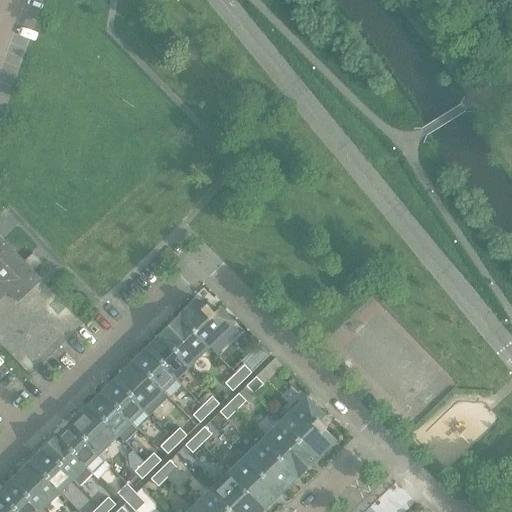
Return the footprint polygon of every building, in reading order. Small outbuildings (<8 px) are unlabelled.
[(74,0),(69,0),(25,124),(92,148),(63,228),(134,253),(179,127),(111,102),(139,23),(74,0)] [(0,301),(9,293),(18,302),(42,280),(25,262),(3,239),(0,241),(0,301)] [(43,263),(33,253),(25,262),(34,271),(43,263)] [(208,348),(233,323),(219,309),(214,313),(207,305),(205,307),(198,300),(181,317),(179,316),(178,316),(208,348)] [(208,348),(178,316),(159,335),(189,366),(208,348)] [(189,366),(159,335),(158,336),(159,338),(147,350),(176,379),(189,366)] [(176,379),(147,350),(131,365),(160,395),(165,400),(181,384),(176,379)] [(160,395),(131,365),(115,381),(144,410),(160,395)] [(242,382),(252,373),(245,366),(235,375),(242,382)] [(233,392),(242,382),(235,375),(225,384),(233,392)] [(254,394),(264,385),(256,377),(247,387),(254,394)] [(148,415),(144,410),(115,381),(102,394),(131,423),(135,428),(148,415)] [(131,423),(102,394),(89,406),(118,436),(131,423)] [(237,411),(246,402),(239,394),(229,403),(237,411)] [(210,414),(220,405),(212,397),(203,406),(210,414)] [(325,430),(327,428),(320,420),(324,416),(307,398),(282,423),(318,460),(319,459),(318,458),(335,440),(325,430)] [(227,420),(237,411),(229,403),(220,413),(227,420)] [(118,436),(89,406),(73,422),(102,451),(118,436)] [(201,423),(210,414),(203,406),(193,416),(201,423)] [(106,456),(102,451),(73,422),(58,437),(56,435),(55,436),(85,467),(90,471),(106,456)] [(318,460),(282,423),(264,439),(301,477),(318,460)] [(202,444),(212,435),(205,427),(195,437),(202,444)] [(178,445),(187,436),(180,428),(170,438),(178,445)] [(85,467),(55,436),(42,448),(72,480),(85,467)] [(193,454),(202,444),(195,437),(185,446),(193,454)] [(168,455),(178,445),(170,438),(161,447),(168,455)] [(301,477),(264,439),(247,456),(282,492),(299,476),(300,478),(301,477)] [(72,480),(42,448),(41,450),(43,451),(28,466),(56,495),(72,480)] [(152,471),(161,461),(154,454),(144,463),(152,471)] [(282,492),(247,456),(230,473),(265,509),(282,492)] [(168,478),(178,468),(170,461),(161,470),(168,478)] [(142,480),(152,471),(144,463),(135,472),(142,480)] [(56,495),(28,466),(11,482),(40,511),(56,495)] [(158,487),(168,478),(161,470),(151,479),(158,487)] [(261,511),(265,509),(230,473),(213,490),(234,511),(261,511)] [(39,511),(40,511),(11,482),(0,492),(0,495),(16,511),(39,511)] [(124,501),(134,492),(127,484),(117,494),(124,501)] [(234,511),(213,490),(196,506),(201,511),(234,511)] [(132,509),(142,499),(134,492),(124,501),(132,509)] [(16,511),(0,495),(0,511),(16,511)] [(103,511),(109,511),(116,505),(109,498),(99,507),(103,511)]
